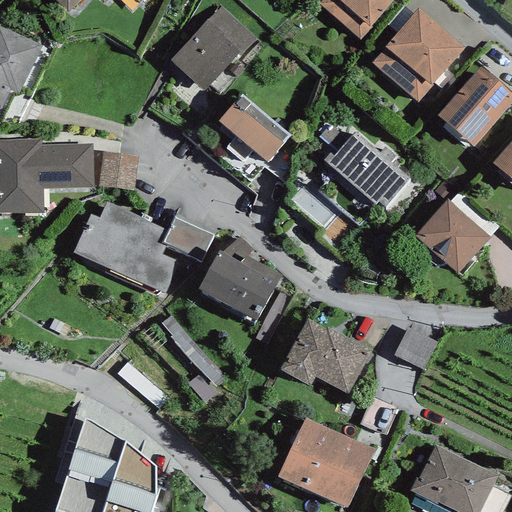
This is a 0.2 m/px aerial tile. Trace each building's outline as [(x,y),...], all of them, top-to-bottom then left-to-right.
[(54,0),(67,13),(81,0),(99,0),(104,4),(107,0),(54,0)] [(393,0),(322,0),(319,4),(360,40),(372,27),(370,26),(393,0)] [(256,40),(221,7),(170,61),(202,91),(256,40)] [(464,48),(418,8),(371,63),(417,102),(464,48)] [(0,109),(10,90),(17,93),(41,47),(0,26),(0,109)] [(511,102),(511,94),(480,67),(437,116),(473,147),(511,102)] [(242,94),(219,121),(236,136),(225,148),(242,162),(252,151),(267,162),(290,135),(242,94)] [(386,207),(409,179),(390,162),(395,156),(384,147),(379,153),(355,132),(348,141),(329,125),(320,136),(337,151),(333,156),(330,153),(323,160),(374,204),(378,200),(386,207)] [(0,213),(44,213),(43,190),(93,188),(92,144),(42,145),(41,140),(0,140),(0,213)] [(511,140),(492,163),(511,180),(511,140)] [(97,186),(133,191),(138,156),(102,151),(97,186)] [(499,227),(459,192),(450,201),(490,237),(499,227)] [(450,201),(447,199),(414,236),(458,274),(490,237),(450,201)] [(168,231),(106,203),(99,219),(91,215),(73,252),(165,293),(183,252),(163,242),(168,231)] [(175,219),(168,231),(163,242),(183,252),(200,260),(212,236),(175,219)] [(256,321),(276,284),(239,263),(246,256),(253,250),(240,237),(222,253),(219,251),(198,289),(256,321)] [(239,263),(276,284),(281,276),(246,256),(239,263)] [(291,299),(279,293),(254,340),(266,346),(291,299)] [(169,337),(216,388),(227,379),(170,316),(161,323),(171,335),(169,337)] [(65,337),(70,327),(54,319),(48,329),(65,337)] [(324,330),(308,319),(279,370),(309,386),(315,377),(347,394),(371,351),(326,327),(324,330)] [(423,371),(437,343),(407,328),(393,356),(423,371)] [(116,374),(160,410),(170,399),(127,363),(116,374)] [(204,404),(216,394),(209,386),(208,387),(198,375),(187,384),(204,404)] [(375,450),(305,418),(277,477),(347,508),(375,450)] [(90,421),(85,419),(54,511),(149,511),(155,496),(155,466),(125,441),(90,421)] [(497,476),(435,445),(418,479),(416,478),(409,491),(458,511),(479,511),(492,487),(497,476)] [(503,511),(511,496),(492,487),(479,511),(503,511)]
